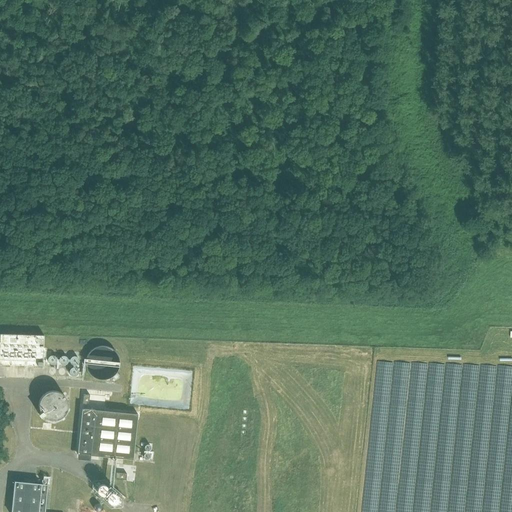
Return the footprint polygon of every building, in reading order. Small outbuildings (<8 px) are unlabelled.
[(44,335),(0,333),(0,364),(43,366),(44,335)] [(84,362),(85,367),(88,372),(91,376),(96,378),(101,379),(107,378),(111,375),(115,372),(117,367),(118,362),(117,356),(115,352),(111,348),(106,346),(101,345),(96,346),(91,348),(87,352),(85,357),(84,362)] [(38,406),(39,410),(41,414),(45,418),(49,420),(53,420),(58,420),(62,417),(65,414),(67,410),(68,405),(67,401),(65,397),(62,394),(57,391),(53,391),(48,392),(44,394),(41,397),(39,401),(38,406)] [(82,408),(77,459),(90,460),(90,455),(133,460),(137,414),(82,408)] [(44,511),(47,484),(14,481),(10,511),(44,511)]
